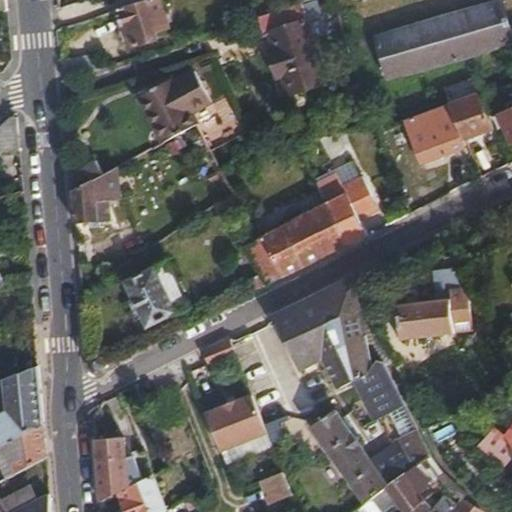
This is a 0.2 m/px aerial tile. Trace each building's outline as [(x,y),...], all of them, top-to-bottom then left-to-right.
[(0,0),(0,5),(10,12),(9,0),(0,0)] [(169,26),(160,0),(147,0),(144,1),(119,10),(132,47),(158,38),(156,31),(169,26)] [(511,34),(502,0),(501,0),(378,35),(389,76),(511,39),(511,34)] [(304,2),(259,17),(264,36),(271,35),(275,52),(270,54),(278,79),(283,78),(289,94),(327,82),(304,2)] [(63,63),(65,83),(101,71),(95,53),(63,63)] [(166,143),(198,124),(192,113),(212,101),(194,71),(175,82),(171,76),(160,82),(161,85),(140,98),(166,143)] [(497,127),(483,93),(452,103),(466,138),(497,127)] [(424,160),(468,145),(466,138),(452,103),(408,117),(424,160)] [(511,109),(501,114),(511,140),(511,109)] [(20,116),(13,115),(0,126),(0,127),(3,150),(23,149),(20,116)] [(295,138),(315,179),(327,173),(309,137),(295,138)] [(75,195),(108,177),(99,161),(73,175),(75,195)] [(328,204),(349,243),(369,233),(360,216),(380,206),(364,174),(345,184),(350,193),(328,204)] [(75,195),(77,226),(109,224),(108,177),(75,195)] [(260,239),(283,277),(349,243),(328,204),(260,239)] [(251,293),(283,277),(260,239),(243,248),(261,275),(245,282),(251,293)] [(186,311),(164,267),(123,288),(145,332),(186,311)] [(357,275),(276,315),(278,320),(302,370),(325,358),(340,387),(357,379),(377,419),(386,414),(401,441),(373,459),(392,485),(427,460),(434,455),(420,427),(407,403),(387,363),(385,363),(383,363),(381,361),(375,365),(357,275)] [(452,297),(398,305),(403,339),(457,332),(452,297)] [(229,338),(202,351),(208,365),(235,351),(229,338)] [(103,368),(105,366),(104,356),(97,353),(88,358),(89,370),(94,371),(99,370),(103,368)] [(0,433),(5,444),(48,423),(44,387),(42,365),(7,376),(11,407),(0,412),(0,433)] [(158,417),(185,406),(178,389),(151,400),(158,417)] [(207,413),(223,450),(269,432),(254,396),(253,394),(238,400),(237,398),(222,404),(223,406),(207,413)] [(366,503),(376,496),(392,485),(373,459),(338,409),(328,415),(313,427),(366,503)] [(0,468),(0,481),(50,457),(49,437),(48,423),(5,444),(13,462),(0,468)] [(223,450),(221,451),(227,464),(274,445),(269,432),(223,450)] [(443,467),(434,455),(427,460),(436,473),(443,467)] [(398,500),(403,506),(407,511),(422,500),(419,493),(433,483),(440,478),(436,473),(427,460),(392,485),(376,496),(385,510),(398,500)] [(285,471),(262,481),(272,504),(295,494),(285,471)] [(149,478),(123,491),(131,511),(165,511),(169,510),(169,507),(155,475),(149,478)] [(433,483),(437,489),(444,484),(440,478),(433,483)] [(0,511),(12,511),(35,501),(29,489),(3,501),(1,496),(0,496),(0,511)] [(448,491),(428,504),(436,510),(438,511),(439,511),(455,501),(448,491)] [(54,511),(53,493),(35,501),(12,511),(54,511)] [(189,510),(198,505),(193,495),(183,500),(189,510)] [(371,511),(382,511),(385,510),(376,496),(366,503),(365,504),(369,510),(371,511)] [(485,511),(488,511),(463,499),(460,499),(457,500),(455,501),(439,511),(485,511)] [(422,500),(407,511),(406,511),(434,511),(436,510),(428,504),(422,500)]
